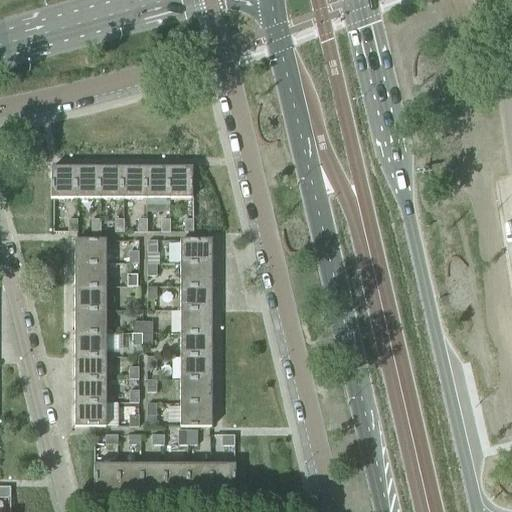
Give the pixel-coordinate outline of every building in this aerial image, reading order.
[(49,201),(76,201),(76,170),(49,170),(49,201)] [(76,201),(99,201),(99,170),(76,170),(76,201)] [(99,201),(122,201),(122,170),(99,170),(99,201)] [(122,201),(146,201),(146,170),(122,170),(122,201)] [(146,201),(169,201),(169,170),(146,170),(146,201)] [(169,170),(169,201),(190,201),(190,170),(169,170)] [(67,235),(74,235),(76,235),(76,222),(67,222),(67,235)] [(90,235),(99,235),(99,222),(90,222),(90,235)] [(113,222),(113,235),(122,235),(122,222),(113,222)] [(137,222),(137,235),(146,235),(145,222),(137,222)] [(160,222),(160,235),(169,235),(169,222),(160,222)] [(183,222),(183,234),(183,235),(192,235),(192,222),(183,222)] [(128,266),(137,266),(138,242),(128,242),(128,266)] [(73,243),(73,267),(104,267),(104,243),(73,243)] [(146,243),(146,255),(156,255),(156,243),(146,243)] [(179,243),(179,267),(210,267),(210,243),(179,243)] [(73,267),(73,290),(104,290),(104,267),(73,267)] [(146,267),(145,278),(155,278),(155,267),(146,267)] [(179,267),(179,290),(210,290),(210,267),(179,267)] [(127,290),(136,290),(136,276),(127,275),(127,290)] [(73,290),(73,313),(104,313),(104,290),(73,290)] [(156,301),(155,290),(146,290),(146,301),(156,301)] [(179,290),(179,313),(210,313),(210,290),(179,290)] [(73,313),(73,336),(104,336),(104,313),(73,313)] [(179,313),(179,336),(210,336),(210,313),(179,313)] [(131,324),(131,337),(141,336),(141,324),(131,324)] [(141,324),(141,336),(151,336),(151,324),(141,324)] [(108,334),(108,352),(122,352),(122,335),(108,334)] [(73,336),(73,360),(104,360),(104,336),(73,336)] [(131,348),(141,348),(141,336),(131,337),(131,348)] [(141,336),(141,348),(151,348),(151,336),(141,336)] [(179,336),(179,360),(210,360),(210,336),(179,336)] [(73,360),(73,382),(104,382),(104,360),(73,360)] [(145,360),(145,372),(155,372),(155,360),(145,360)] [(179,360),(179,382),(210,382),(210,360),(179,360)] [(137,382),(137,370),(127,370),(127,382),(137,382)] [(73,382),(73,406),(104,406),(104,382),(73,382)] [(179,382),(179,406),(210,406),(210,382),(179,382)] [(145,383),(145,395),(155,395),(155,383),(145,383)] [(127,405),(137,405),(137,393),(127,393),(127,405)] [(104,406),(73,406),(73,430),(104,430),(104,406)] [(210,406),(179,406),(179,430),(210,430),(210,406)] [(145,407),(145,418),(155,418),(155,407),(145,407)] [(127,417),(127,429),(137,429),(137,417),(127,417)] [(196,447),(196,433),(177,433),(177,448),(196,447)] [(116,438),(104,438),(104,448),(116,447),(116,438)] [(139,438),(127,438),(127,448),(139,448),(139,438)] [(163,438),(150,438),(150,448),(162,448),(163,438)] [(233,438),(220,438),(220,448),(233,448),(233,438)] [(186,498),(209,498),(209,467),(186,468),(186,498)] [(209,467),(209,498),(233,498),(233,468),(209,467)] [(92,498),(116,498),(116,468),(92,468),(92,498)] [(116,498),(139,498),(139,468),(116,468),(116,498)] [(139,498),(162,498),(162,468),(139,468),(139,498)] [(162,498),(186,498),(186,468),(162,468),(162,498)] [(0,500),(9,500),(9,490),(0,490),(0,500)]
